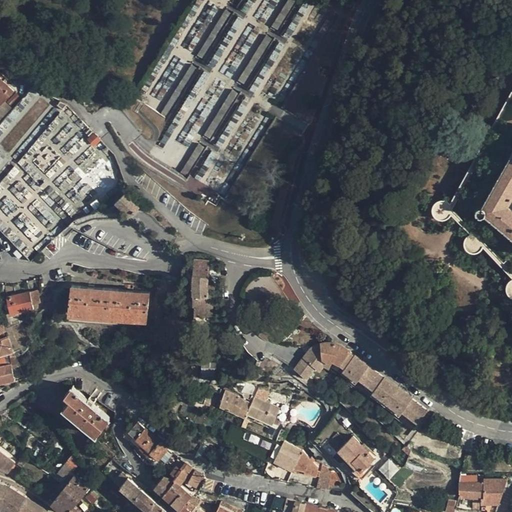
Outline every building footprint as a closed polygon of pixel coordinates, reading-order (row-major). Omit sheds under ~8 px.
[(245,0),(241,0),(238,10),(255,16),(260,0),(250,0),(250,1),(245,0)] [(286,0),(272,26),(277,30),(294,0),(293,0),(286,0)] [(196,58),(215,69),(244,19),(224,8),(196,58)] [(255,93),(285,45),(266,34),(236,81),(255,93)] [(189,114),(210,74),(191,64),(179,88),(189,93),(180,109),(189,114)] [(0,104),(2,107),(17,93),(0,76),(0,104)] [(223,149),(253,100),(232,88),(203,136),(223,149)] [(511,95),(452,203),(449,202),(447,201),(444,200),(440,201),(437,204),(435,207),(435,211),(435,213),(437,216),(439,218),(442,219),(444,219),(447,219),(450,218),(453,215),(472,234),(469,237),(467,239),(467,241),(467,245),(467,247),(469,250),(473,252),(477,252),(479,252),(482,250),(485,247),(511,275),(511,281),(511,282),(509,284),(509,287),(509,290),(509,292),(510,294),(511,295),(511,95)] [(62,101),(58,106),(65,110),(69,105),(62,101)] [(96,133),(89,140),(97,148),(104,142),(96,133)] [(197,142),(182,172),(205,183),(220,154),(197,142)] [(0,149),(0,170),(11,158),(0,149)] [(128,193),(117,204),(120,207),(131,219),(142,208),(128,193)] [(19,251),(16,255),(21,260),(24,257),(19,251)] [(194,275),(195,324),(214,326),(217,286),(210,286),(212,261),(196,259),(196,263),(188,263),(185,267),(183,275),(194,275)] [(150,293),(72,285),(70,313),(147,321),(150,293)] [(9,297),(12,315),(35,310),(34,305),(42,304),(39,291),(9,297)] [(403,413),(418,424),(427,414),(411,403),(414,399),(385,378),(382,382),(367,370),(370,367),(356,356),(354,359),(349,356),(351,353),(342,349),(337,348),(331,347),(324,348),(316,350),(311,352),(297,369),(308,379),(317,369),(321,372),(325,366),(330,370),(336,363),(345,370),(342,374),(356,385),(359,381),(375,392),(372,396),(400,417),(403,413)] [(13,358),(17,369),(24,367),(20,356),(13,358)] [(202,364),(202,373),(216,374),(216,364),(202,364)] [(0,384),(15,382),(13,365),(0,367),(0,384)] [(66,409),(98,436),(112,420),(74,388),(67,398),(72,402),(66,409)] [(248,415),(274,426),(281,410),(256,399),(253,405),(245,402),(246,399),(226,391),(221,408),(246,419),(248,415)] [(218,397),(208,393),(206,400),(215,403),(218,397)] [(139,424),(126,438),(156,466),(170,451),(139,424)] [(357,476),(363,481),(366,478),(361,474),(376,460),(354,437),(340,451),(349,461),(346,464),(357,476)] [(0,472),(8,475),(25,451),(0,441),(0,472)] [(203,444),(196,455),(211,463),(217,453),(203,444)] [(293,473),(317,477),(319,469),(303,453),(285,444),(274,464),(293,473)] [(396,461),(390,467),(396,474),(402,468),(396,461)] [(69,463),(59,475),(68,480),(77,469),(69,463)] [(183,511),(204,511),(201,510),(202,508),(198,506),(201,504),(206,506),(207,503),(203,502),(196,497),(182,486),(188,479),(191,480),(189,484),(199,488),(205,475),(196,471),(187,464),(181,469),(178,467),(172,474),(177,478),(175,481),(165,478),(155,488),(183,511)] [(323,467),(318,489),(328,491),(333,488),(342,488),(343,477),(323,467)] [(124,474),(116,483),(150,511),(167,511),(168,511),(124,474)] [(76,476),(53,504),(63,511),(70,511),(91,489),(76,476)] [(460,484),(460,497),(483,499),(483,504),(499,504),(507,481),(485,481),(485,483),(478,484),(478,479),(466,479),(466,484),(460,484)] [(0,482),(0,508),(6,511),(19,511),(20,511),(48,511),(44,508),(10,486),(0,482)] [(94,490),(87,497),(94,504),(101,497),(94,490)] [(337,511),(276,496),(271,508),(289,511),(337,511)] [(448,500),(446,511),(453,511),(455,501),(448,500)] [(243,511),(222,502),(217,511),(243,511)]
